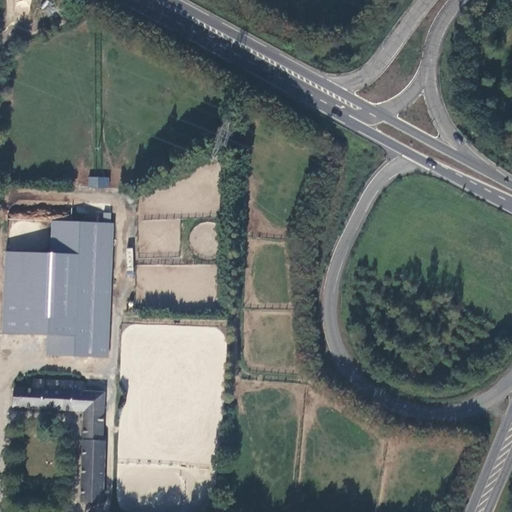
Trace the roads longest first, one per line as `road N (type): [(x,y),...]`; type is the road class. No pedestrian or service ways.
road 1 (primary): [(511,381),(456,411),(415,412),(356,382),(333,343),(332,275),(360,210),(387,173),(420,159)]
road 2 (primary): [(125,0),(316,102)]
road 3 (primary): [(327,86),(168,0)]
road 4 (primary): [(426,0),(373,69),(327,86)]
